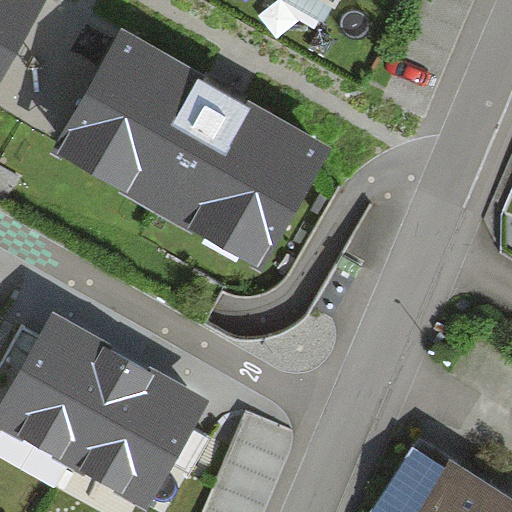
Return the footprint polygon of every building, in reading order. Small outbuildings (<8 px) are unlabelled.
[(0,0),(0,83),(47,0),(0,0)] [(260,273),(332,147),(124,28),(52,154),(260,273)] [(123,368),(52,329),(3,417),(73,456),(123,368)] [(194,408),(123,368),(73,456),(144,496),(194,408)] [(504,511),(508,507),(451,472),(425,511),(504,511)]
